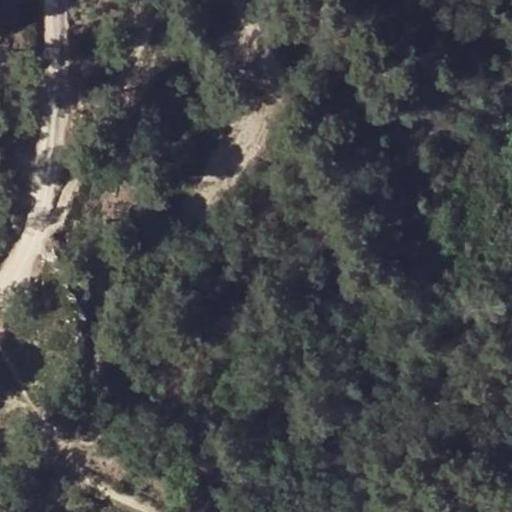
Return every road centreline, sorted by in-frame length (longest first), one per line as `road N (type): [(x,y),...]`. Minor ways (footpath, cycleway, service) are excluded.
road 1 (track): [(0,285),(45,213),(50,0)]
road 2 (track): [(45,213),(92,144),(151,0)]
road 3 (track): [(239,0),(247,12),(246,100),(193,212)]
